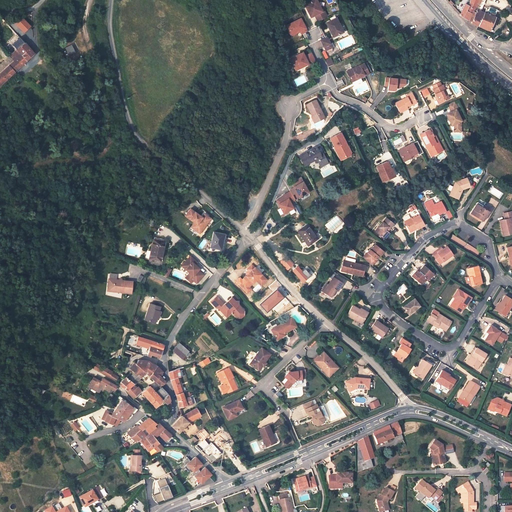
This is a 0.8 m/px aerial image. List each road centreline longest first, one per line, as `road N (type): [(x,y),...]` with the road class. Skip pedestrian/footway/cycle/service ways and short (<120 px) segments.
road 1 (residential): [(499,274),(486,239),(451,222),(422,238),(376,292),(377,304),(447,349),(492,284)]
road 2 (residential): [(249,239),(189,308),(163,363),(175,410),(167,426),(227,486)]
road 3 (unclassified): [(245,237),(133,131),(111,32),(113,0)]
road 4 (tertiary): [(227,486),(411,410)]
road 5 (residential): [(325,80),(284,103),(282,156),(245,237)]
road 6 (residential): [(411,410),(370,357),(325,323)]
road 7 (primary): [(424,0),(511,85)]
